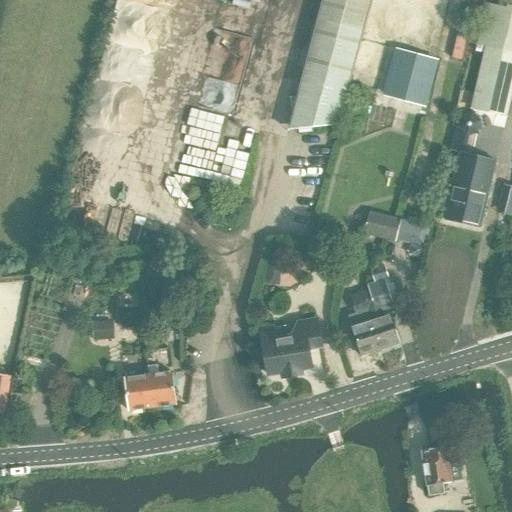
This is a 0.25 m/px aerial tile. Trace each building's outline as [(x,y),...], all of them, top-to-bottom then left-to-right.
[(322,0),(297,96),(291,97),(295,130),(339,125),(372,0),(322,0)] [(511,0),(509,0),(507,9),(487,5),(478,45),(486,47),(471,109),(507,117),(511,93),(511,0)] [(434,59),(400,50),(387,97),(421,106),(434,59)] [(466,136),(479,133),(481,120),(472,112),(460,116),(457,128),(466,136)] [(442,193),(439,206),(447,208),(445,220),(480,228),(496,161),(460,153),(450,195),(442,193)] [(499,208),(498,213),(511,216),(511,215),(511,186),(505,185),(499,208)] [(385,237),(390,217),(370,212),(365,232),(385,237)] [(401,220),(390,217),(385,237),(396,240),(397,235),(405,236),(406,231),(412,232),(409,244),(425,248),(429,226),(401,220)] [(368,291),(363,293),(381,350),(400,344),(391,316),(384,318),(382,310),(392,307),(384,279),(366,284),(368,291)] [(358,316),(350,318),(362,356),(381,350),(363,293),(352,296),(358,316)] [(302,375),(301,370),(312,368),(309,349),(322,347),(317,320),(261,330),(269,375),(282,373),(283,378),(302,375)] [(110,321),(92,322),(93,341),(111,340),(110,321)] [(159,374),(159,365),(147,367),(148,375),(149,375),(153,408),(177,405),(173,372),(159,374)] [(0,415),(5,416),(11,377),(0,375),(0,415)] [(129,411),(153,408),(149,375),(148,375),(125,378),(129,411)] [(449,467),(447,448),(442,445),(433,447),(430,451),(422,453),(427,485),(428,485),(429,496),(445,494),(443,483),(460,481),(457,466),(449,467)]
